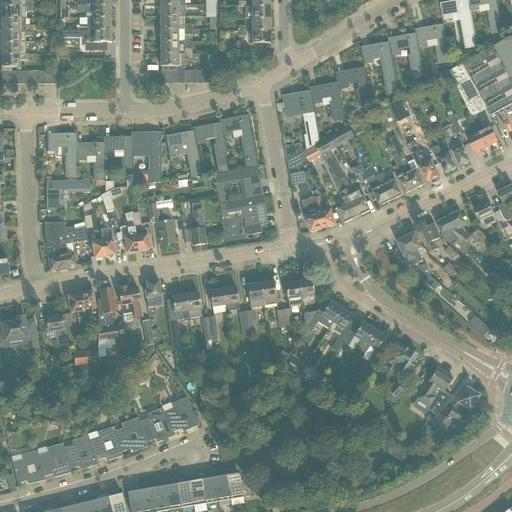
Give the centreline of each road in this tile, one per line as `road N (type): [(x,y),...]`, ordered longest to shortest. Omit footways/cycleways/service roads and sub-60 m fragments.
road 1 (residential): [(30,285),(122,265),(291,247)]
road 2 (secondary): [(511,413),(415,484),(338,511)]
road 3 (residential): [(0,507),(182,448)]
road 4 (residential): [(349,242),(511,161)]
road 5 (unclassified): [(473,359),(384,302),(349,242)]
road 6 (residential): [(30,285),(26,111)]
road 7 (residential): [(291,247),(259,85)]
road 8 (residential): [(259,85),(197,104),(124,111)]
road 9 (residential): [(396,0),(293,64)]
